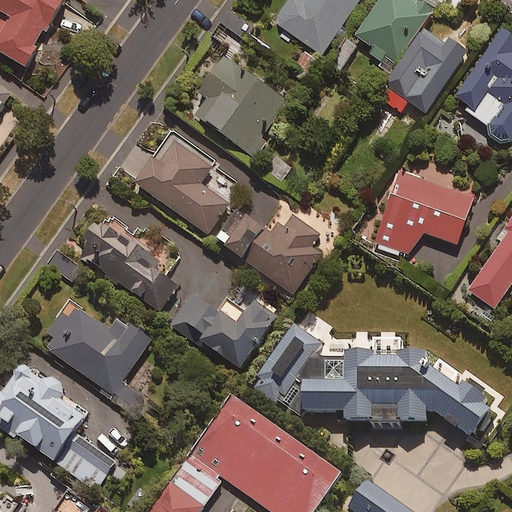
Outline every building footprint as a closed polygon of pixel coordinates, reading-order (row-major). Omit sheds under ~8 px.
[(68,5),(58,0),(7,0),(0,14),(0,54),(0,55),(0,58),(31,75),(68,5)] [(366,0),(297,0),(279,26),(323,59),(366,0)] [(437,17),(412,0),(389,0),(361,39),(378,52),(373,60),(394,75),(437,17)] [(448,50),(429,37),(390,91),(428,119),(470,61),(451,47),(448,50)] [(511,46),(506,42),(457,105),(511,147),(511,46)] [(289,108),(228,65),(204,100),(212,106),(200,123),(256,162),(268,146),(264,143),(289,108)] [(0,122),(15,101),(0,89),(0,122)] [(214,165),(176,137),(161,159),(155,155),(136,180),(209,233),(231,203),(202,182),(214,165)] [(294,173),(279,163),(270,177),(285,187),(294,173)] [(478,207),(404,178),(377,248),(413,262),(423,236),(461,251),(478,207)] [(511,282),(511,212),(494,240),(499,243),(467,291),(494,309),(511,282)] [(273,230),(249,213),(226,245),(294,294),(322,254),(312,246),(321,234),(294,214),(286,226),(279,221),(273,230)] [(130,229),(113,217),(108,225),(97,217),(82,239),(89,244),(82,255),(162,310),(180,283),(167,275),(180,256),(168,248),(162,257),(127,233),(130,229)] [(238,323),(193,291),(170,324),(203,347),(206,343),(241,368),(279,314),(256,298),(238,323)] [(97,317),(73,299),(50,331),(57,337),(49,348),(119,398),(116,402),(133,415),(145,399),(122,382),(153,340),(105,305),(97,317)] [(427,360),(426,349),(418,345),(411,345),(402,349),(402,354),(377,354),(377,349),(375,348),(361,345),(347,350),(347,355),(324,355),(324,341),(294,322),(259,375),(262,377),(254,390),(276,405),(282,395),(286,398),(306,367),(307,414),(338,413),(338,411),(347,410),(347,420),(372,420),(372,430),(405,429),(405,422),(427,422),(427,410),(480,443),(502,408),(484,397),(487,392),(481,382),(470,380),(465,385),(427,360)] [(63,396),(65,394),(65,385),(60,378),(54,375),(45,377),(25,361),(4,387),(0,383),(0,416),(94,492),(117,463),(78,431),(91,414),(78,404),(76,407),(63,396)] [(314,511),(344,471),(235,393),(150,511),(201,511),(225,479),(270,511),(314,511)] [(25,467),(0,448),(0,511),(14,511),(29,493),(14,482),(25,467)] [(413,511),(367,479),(348,506),(355,511),(413,511)]
